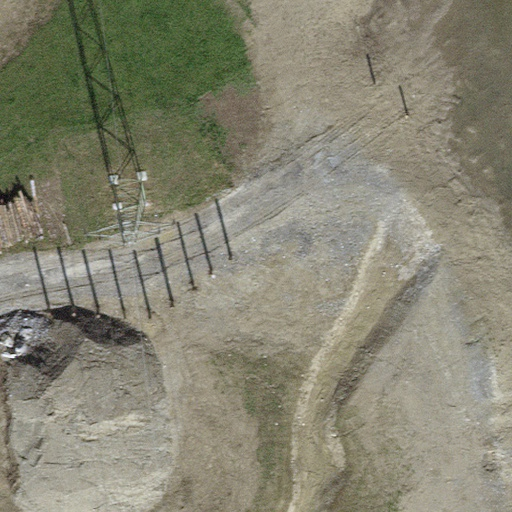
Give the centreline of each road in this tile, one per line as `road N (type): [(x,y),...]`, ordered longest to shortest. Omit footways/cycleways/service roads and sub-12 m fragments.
road 1 (track): [(0,303),(173,219),(375,165),(511,112)]
road 2 (track): [(375,165),(504,511)]
